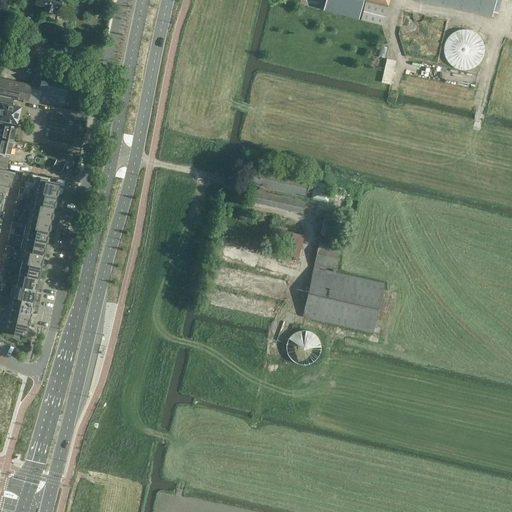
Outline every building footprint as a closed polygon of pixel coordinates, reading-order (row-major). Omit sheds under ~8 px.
[(56,8),(58,9),(60,0),(36,0),(36,1),(44,4),(43,8),(54,11),(56,8)] [(362,0),(324,0),(323,8),(358,18),(362,0)] [(388,0),(364,0),(360,18),(383,24),(388,0)] [(422,0),(492,16),(495,0),(422,0)] [(479,60),(480,59),(481,58),(481,57),(482,55),(482,54),(482,53),(483,51),(483,50),(483,49),(483,48),(483,46),(482,45),(482,44),(482,42),(482,41),(481,40),(481,39),(480,38),(479,37),(478,35),(477,34),(475,33),(473,32),(471,30),(470,30),(467,29),(465,29),(464,29),(462,29),(461,29),(459,29),(458,29),(456,30),(454,31),(453,31),(451,33),(449,34),(448,35),(446,37),(446,39),(445,40),(444,41),(444,42),(443,43),(443,45),(443,46),(443,47),(443,49),(443,51),(443,53),(444,55),(444,56),(445,58),(446,59),(447,61),(448,62),(449,63),(450,64),(452,65),(453,66),(455,67),(456,68),(458,68),(460,68),(461,69),(463,69),(465,68),(467,68),(468,68),(470,67),(471,67),(473,66),(474,65),(476,64),(477,63),(478,61),(479,60)] [(387,57),(383,81),(393,82),(396,58),(387,57)] [(63,95),(67,79),(43,73),(39,89),(63,95)] [(0,77),(0,91),(28,98),(31,84),(20,82),(19,82),(14,81),(14,80),(13,80),(13,81),(8,79),(7,79),(1,78),(1,77),(0,77)] [(13,104),(14,98),(0,94),(0,117),(17,122),(17,119),(19,118),(20,116),(21,113),(21,111),(20,108),(20,106),(13,104)] [(16,126),(6,124),(0,122),(0,137),(13,140),(16,126)] [(0,150),(10,153),(13,140),(0,137),(0,150)] [(0,165),(7,167),(9,158),(0,155),(0,165)] [(56,160),(53,168),(62,171),(65,163),(56,160)] [(249,183),(254,184),(259,185),(258,190),(253,189),(250,200),(303,212),(306,201),(264,191),(264,189),(263,189),(263,186),(305,196),(306,191),(311,193),(313,186),(308,184),(309,178),(253,165),(249,183)] [(0,183),(12,186),(15,172),(11,171),(0,168),(0,183)] [(36,177),(34,189),(57,194),(59,182),(36,177)] [(316,180),(313,197),(329,200),(332,183),(316,180)] [(54,206),(57,194),(34,189),(31,201),(54,206)] [(52,218),(54,206),(31,201),(28,213),(52,218)] [(51,223),(52,218),(28,213),(26,225),(49,230),(51,223)] [(343,217),(326,213),(321,234),(338,238),(343,217)] [(292,232),(286,230),(287,227),(270,223),(266,243),(282,247),(281,252),(298,257),(304,235),(292,232)] [(46,241),(49,230),(26,225),(23,236),(46,241)] [(44,253),(46,241),(23,236),(21,248),(44,253)] [(314,267),(310,280),(303,316),(373,332),(384,282),(376,280),(336,271),(341,246),(319,241),(314,267)] [(41,265),(44,253),(21,248),(18,260),(41,265)] [(39,277),(41,265),(18,260),(22,261),(19,272),(39,277)] [(36,288),(39,277),(19,272),(17,284),(13,283),(36,288)] [(34,300),(36,288),(13,283),(10,295),(34,300)] [(31,312),(34,300),(10,295),(8,307),(31,312)] [(28,323),(31,312),(8,307),(5,318),(28,323)] [(25,338),(28,323),(5,318),(3,327),(13,332),(13,335),(25,338)] [(317,350),(318,346),(318,343),(317,342),(317,340),(315,336),(313,334),(311,331),(308,330),(304,328),(301,328),(297,328),(294,329),(291,331),(288,333),(286,334),(286,335),(284,338),(283,342),(282,345),(282,349),(283,352),(285,355),(287,358),(290,360),(293,362),(296,363),(299,364),(303,363),(306,363),(309,361),(312,359),(315,356),(316,353),(317,350)]
